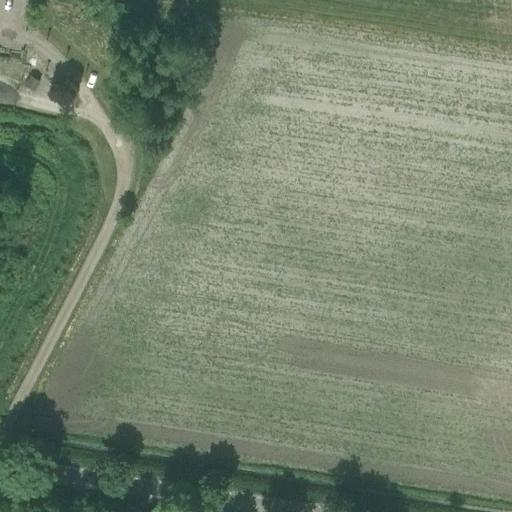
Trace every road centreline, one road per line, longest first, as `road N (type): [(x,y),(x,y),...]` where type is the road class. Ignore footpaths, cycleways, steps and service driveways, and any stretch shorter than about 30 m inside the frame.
road 1 (unclassified): [(0,455),(12,412),(121,192),(123,165),(89,114)]
road 2 (tertiary): [(302,511),(0,465)]
road 3 (track): [(0,142),(48,150),(68,184),(0,342)]
